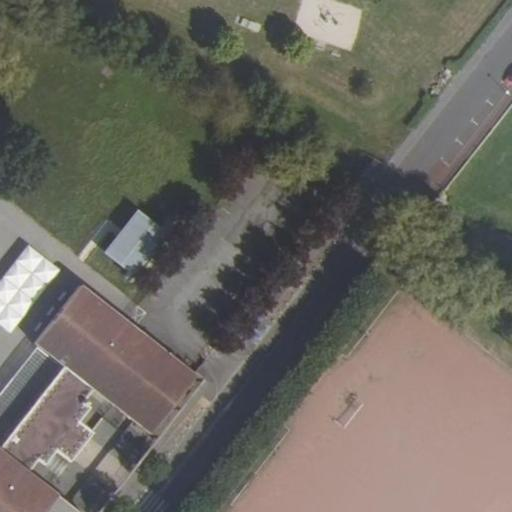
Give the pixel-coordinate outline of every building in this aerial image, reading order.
[(139,215),(108,255),(137,278),(168,238),(139,215)] [(0,324),(11,332),(58,265),(25,242),(0,277),(0,324)] [(90,388),(134,422),(146,408),(160,419),(183,390),(168,379),(179,365),(78,285),(33,343),(61,365),(90,388)] [(61,365),(0,444),(0,451),(26,472),(36,459),(42,464),(52,450),(69,462),(91,432),(77,421),(88,407),(80,401),(90,388),(61,365)] [(77,421),(91,432),(102,418),(88,407),(77,421)] [(52,450),(42,464),(59,476),(69,462),(52,450)] [(0,511),(64,511),(69,505),(26,472),(0,451),(0,511)]
